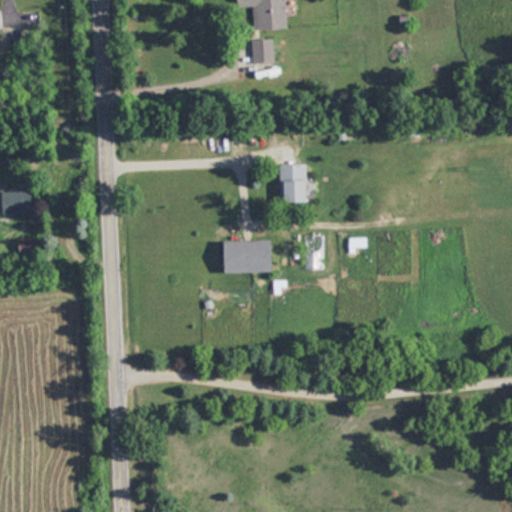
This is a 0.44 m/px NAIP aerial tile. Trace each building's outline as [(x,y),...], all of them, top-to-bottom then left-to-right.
[(287,0),(244,0),(245,30),(288,29),(287,0)] [(253,64),(276,63),(274,38),(252,39),(253,64)] [(283,202),(313,202),(313,162),(283,162),(283,202)] [(5,214),(36,214),(36,192),(5,192),(5,214)] [(230,271),(279,271),(279,241),(230,241),(230,271)]
